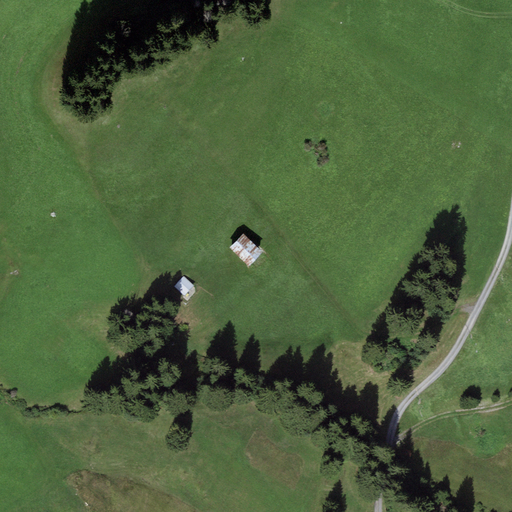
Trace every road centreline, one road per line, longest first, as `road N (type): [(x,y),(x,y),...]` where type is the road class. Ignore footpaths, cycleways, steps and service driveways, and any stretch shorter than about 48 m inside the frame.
road 1 (track): [(511,235),(457,355),(399,409),(390,447)]
road 2 (track): [(390,447),(452,410),(511,400)]
